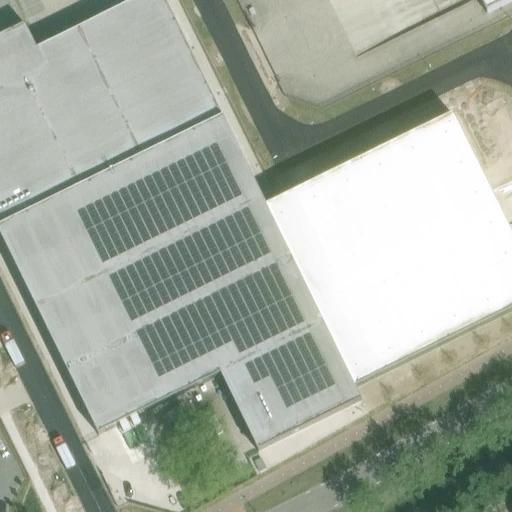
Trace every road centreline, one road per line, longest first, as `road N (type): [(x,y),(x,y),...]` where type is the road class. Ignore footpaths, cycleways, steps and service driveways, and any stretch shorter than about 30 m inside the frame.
road 1 (unclassified): [(511,58),(506,46),(290,155),(211,0)]
road 2 (unclassified): [(291,511),(511,390)]
road 3 (unclassified): [(105,511),(0,297)]
